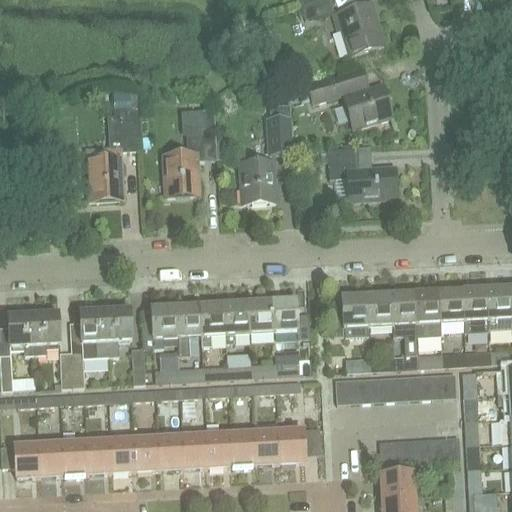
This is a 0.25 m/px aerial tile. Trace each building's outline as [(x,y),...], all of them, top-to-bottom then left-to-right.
[(333,15),(329,1),(300,9),(305,24),(333,15)] [(371,8),(334,20),(346,61),(384,50),(371,8)] [(383,90),(370,94),(362,72),(306,90),(312,110),(343,102),(353,134),(392,122),(383,90)] [(119,120),(120,140),(139,139),(138,119),(137,119),(137,113),(120,114),(120,120),(119,120)] [(269,125),(270,161),(294,160),(292,113),(272,113),(273,125),(269,125)] [(197,166),(203,165),(202,147),(215,146),(214,115),(201,115),(202,139),(186,140),(187,159),(163,161),(165,201),(199,200),(197,166)] [(356,152),(327,154),(329,185),(348,183),(349,207),(397,204),(395,172),(358,174),(356,152)] [(89,205),(122,204),(120,153),(86,155),(89,205)] [(274,167),(240,168),(242,209),(276,207),(274,167)] [(509,290),(486,292),(488,336),(511,334),(509,290)] [(488,336),(486,292),(461,293),(463,339),(486,338),(486,336),(488,336)] [(461,293),(438,295),(440,327),(462,326),(462,339),(463,339),(461,293)] [(438,295),(413,296),(416,343),(441,341),(440,327),(438,295)] [(416,343),(413,296),(390,297),(391,330),(392,341),(416,339),(416,343)] [(390,297),(365,299),(367,332),(391,330),(390,297)] [(367,332),(365,299),(341,300),(342,316),(332,317),(333,341),(344,341),(344,344),(368,342),(367,332)] [(309,318),(297,319),(296,303),(270,304),(272,337),(296,335),(297,343),(299,343),(308,343),(310,343),(309,318)] [(272,337),(270,304),(246,306),(248,338),(272,337)] [(235,345),(235,339),(248,338),(246,306),(222,307),(224,339),(225,349),(232,348),(235,345)] [(211,351),(210,340),(224,339),(222,307),(199,309),(200,341),(201,352),(211,351)] [(189,361),(188,342),(200,341),(199,309),(175,310),(177,342),(178,361),(189,361)] [(163,353),(162,343),(177,342),(175,310),(150,312),(151,328),(142,328),(144,352),(152,351),(152,354),(163,353)] [(119,361),(117,345),(131,344),(130,313),(105,314),(107,362),(119,361)] [(106,346),(105,314),(80,316),(81,340),(70,341),(71,357),(73,392),(84,392),(82,363),(96,362),(107,362),(106,346)] [(33,318),(35,350),(36,360),(46,360),(46,349),(59,348),(58,317),(33,318)] [(35,350),(33,318),(8,319),(9,351),(23,350),(24,361),(36,360),(35,350)] [(131,354),(133,389),(145,388),(143,353),(131,354)] [(511,354),(489,356),(490,370),(511,368),(511,354)] [(489,356),(464,358),(465,371),(490,370),(489,356)] [(61,393),(73,392),(71,357),(59,358),(61,393)] [(464,358),(442,359),(442,372),(465,371),(464,358)] [(442,359),(417,360),(418,374),(442,372),(442,359)] [(11,360),(0,360),(0,375),(1,396),(13,396),(11,360)] [(417,360),(393,362),(394,375),(418,374),(417,360)] [(393,362),(369,363),(370,376),(394,375),(393,362)] [(370,376),(369,363),(345,365),(346,378),(370,376)] [(274,368),(275,381),(299,380),(299,367),(274,368)] [(274,368),(250,370),(251,383),(275,381),(274,368)] [(250,370),(226,371),(227,384),(251,383),(250,370)] [(226,371),(202,373),(203,386),(227,384),(226,371)] [(202,373),(179,374),(179,387),(203,386),(202,373)] [(179,387),(179,374),(154,375),(155,389),(179,387)] [(511,375),(507,376),(507,377),(496,377),(498,401),(511,399),(511,375)] [(462,378),(463,402),(477,402),(475,377),(462,378)] [(455,379),(443,380),(444,403),(457,403),(455,379)] [(432,404),(430,380),(418,381),(420,405),(432,404)] [(432,404),(444,403),(443,380),(430,380),(432,404)] [(420,405),(418,381),(406,382),(408,405),(420,405)] [(383,383),(384,406),(396,406),(395,382),(383,383)] [(395,382),(396,406),(408,405),(406,382),(395,382)] [(359,384),(360,408),(371,407),(370,383),(359,384)] [(370,383),(371,407),(384,406),(383,383),(370,383)] [(359,384),(347,385),(348,408),(360,408),(359,384)] [(348,408),(347,385),(336,385),(337,409),(348,408)] [(275,388),(276,398),(296,396),(296,387),(275,388)] [(256,399),(276,398),(275,388),(256,389),(256,399)] [(228,390),(228,400),(248,399),(248,389),(228,390)] [(228,400),(228,390),(208,391),(209,401),(214,401),(228,400)] [(180,393),(180,403),(200,402),(200,392),(180,393)] [(180,403),(180,393),(160,394),(160,395),(156,395),(156,404),(180,403)] [(132,396),(132,406),(156,404),(156,395),(152,396),(152,395),(132,396)] [(113,407),(132,406),(132,396),(112,397),(113,407)] [(84,399),(84,409),(105,407),(104,397),(84,399)] [(65,410),(84,409),(84,399),(64,400),(65,410)] [(509,424),(511,424),(511,399),(498,401),(499,411),(509,410),(509,424)] [(56,400),(36,401),(37,411),(49,410),(57,410),(56,400)] [(17,412),(37,411),(36,401),(17,402),(17,412)] [(477,402),(463,402),(464,427),(478,426),(477,414),(477,402)] [(501,448),(511,448),(511,447),(511,424),(509,424),(499,425),(501,448)] [(464,427),(466,450),(479,450),(478,426),(464,427)] [(303,435),(292,435),(278,436),(280,468),(305,466),(303,435)] [(256,469),(280,468),(278,436),(254,437),(256,469)] [(230,439),(232,471),(256,469),(254,437),(230,439)] [(208,472),(232,471),(230,439),(206,440),(208,472)] [(208,472),(206,440),(182,441),(184,473),(208,472)] [(160,475),(184,473),(182,441),(158,443),(160,475)] [(446,443),(447,467),(460,466),(459,442),(446,443)] [(136,476),(160,475),(158,443),(135,444),(136,476)] [(447,467),(446,443),(432,444),(433,468),(447,467)] [(111,445),(112,477),(136,476),(135,444),(111,445)] [(433,468),(432,444),(419,445),(420,469),(433,468)] [(88,479),(112,477),(111,445),(87,447),(88,479)] [(420,469),(419,445),(405,446),(407,470),(420,469)] [(394,470),(393,446),(379,447),(381,471),(394,470)] [(393,446),(394,470),(407,470),(405,446),(393,446)] [(87,447),(63,448),(64,480),(88,479),(87,447)] [(41,481),(64,480),(63,448),(39,450),(41,481)] [(2,473),(15,472),(16,483),(41,481),(39,450),(14,451),(1,452),(2,473)] [(466,450),(467,475),(481,474),(479,450),(466,450)] [(467,475),(468,498),(482,497),(481,474),(467,475)] [(382,503),(414,502),(412,477),(381,479),(382,503)] [(451,480),(452,499),(463,499),(461,479),(451,480)] [(468,498),(469,511),(482,511),(482,497),(468,498)] [(463,511),(463,499),(452,499),(452,511),(463,511)] [(382,503),(382,511),(414,511),(414,502),(382,503)]
